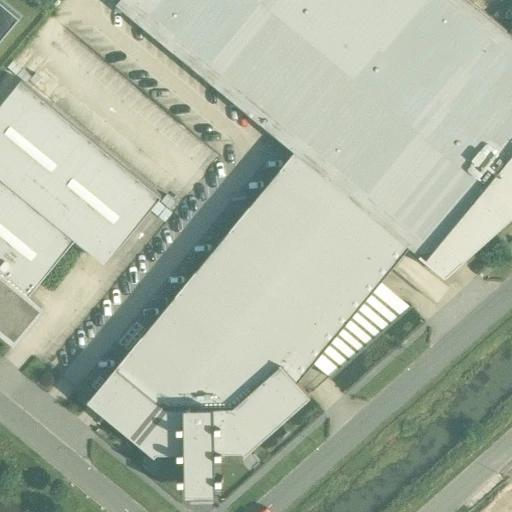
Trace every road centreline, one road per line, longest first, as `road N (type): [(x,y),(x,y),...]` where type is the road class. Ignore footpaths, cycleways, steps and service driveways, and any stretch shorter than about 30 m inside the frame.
road 1 (unknown): [(89,0),(95,26),(233,141),(249,169),(77,391)]
road 2 (unknown): [(0,88),(45,65),(64,70),(158,156),(168,189),(0,398)]
road 3 (unclassified): [(265,511),(511,297)]
road 4 (unclassified): [(0,409),(126,511)]
